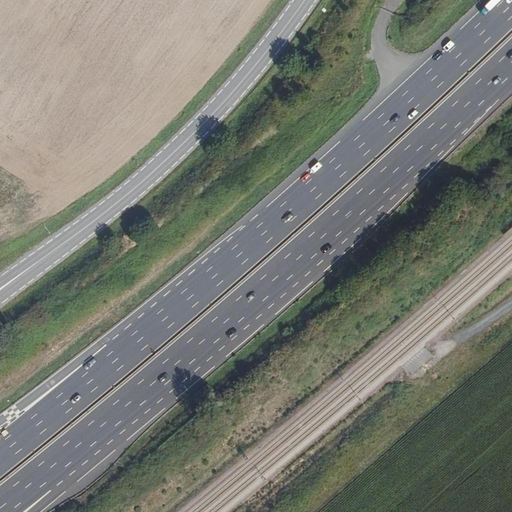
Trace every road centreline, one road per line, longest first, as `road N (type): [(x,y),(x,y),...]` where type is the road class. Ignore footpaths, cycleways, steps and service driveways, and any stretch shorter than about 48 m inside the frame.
road 1 (motorway): [(511,2),(274,223),(0,454)]
road 2 (motorway): [(0,508),(315,244),(511,62)]
road 3 (primary): [(0,288),(141,183),(215,111),(305,0)]
